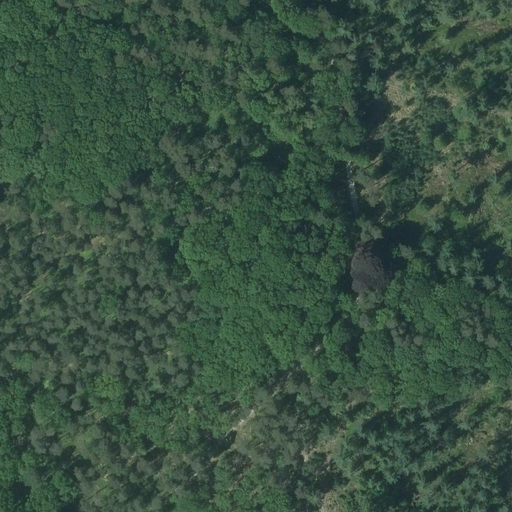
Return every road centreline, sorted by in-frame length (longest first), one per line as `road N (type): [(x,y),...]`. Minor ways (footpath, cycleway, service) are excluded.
road 1 (track): [(269,0),(306,30),(332,84),(355,229),(359,285),(350,310)]
road 2 (track): [(350,310),(326,346),(262,386),(161,511)]
road 3 (track): [(511,318),(415,285),(350,310)]
